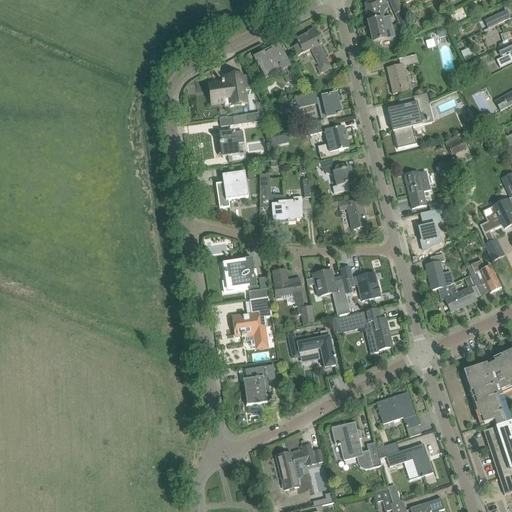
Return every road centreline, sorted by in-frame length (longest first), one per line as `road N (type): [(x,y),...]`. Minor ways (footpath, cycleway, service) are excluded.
road 1 (unclassified): [(199,226),(178,97),(186,68),(320,0)]
road 2 (residential): [(403,250),(343,0)]
road 3 (unclassified): [(223,452),(224,384),(199,226)]
road 4 (unclassified): [(223,452),(299,425),(425,355)]
road 5 (unclassified): [(403,250),(344,252),(199,226)]
road 6 (residential): [(473,511),(425,355)]
